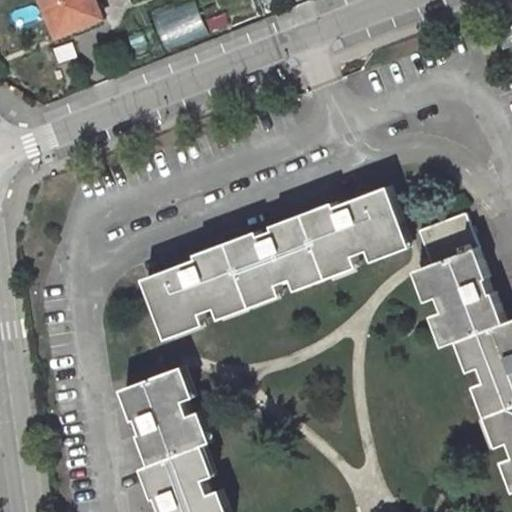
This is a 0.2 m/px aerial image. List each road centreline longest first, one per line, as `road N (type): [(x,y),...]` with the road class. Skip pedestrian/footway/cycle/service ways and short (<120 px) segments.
road 1 (residential): [(120,511),(81,256),(101,214),(343,119)]
road 2 (residential): [(0,152),(306,33)]
road 3 (residential): [(343,119),(437,86),(465,88),(485,101),(511,173)]
road 4 (tertiary): [(28,511),(0,308)]
